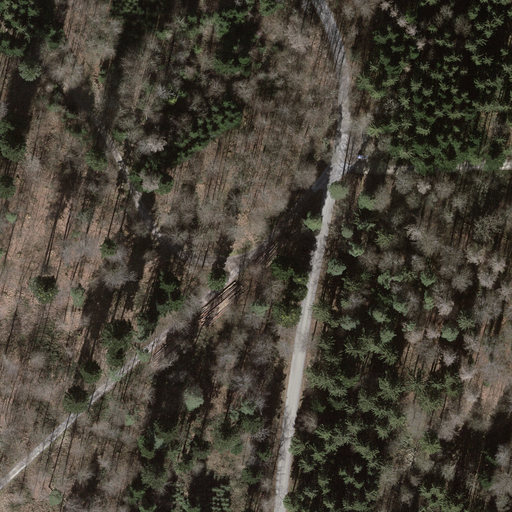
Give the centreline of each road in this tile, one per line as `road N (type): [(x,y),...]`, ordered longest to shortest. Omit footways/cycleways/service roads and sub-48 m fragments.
road 1 (tertiary): [(318,0),(348,79),(350,117),(283,511)]
road 2 (track): [(256,253),(194,259),(165,245),(89,112),(0,9)]
road 3 (track): [(0,483),(125,362),(256,253)]
road 4 (track): [(256,253),(344,159),(511,166)]
road 5 (track): [(440,511),(463,448),(511,419)]
